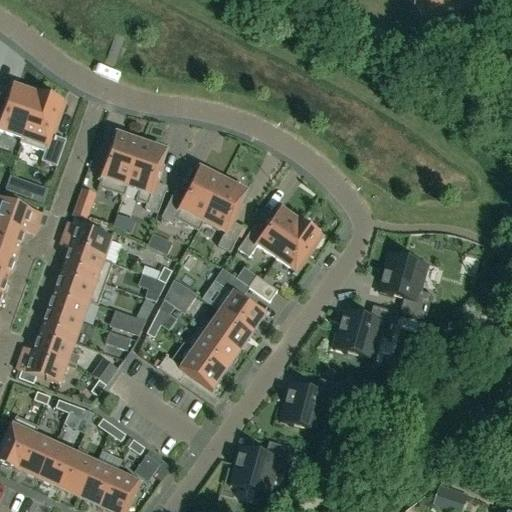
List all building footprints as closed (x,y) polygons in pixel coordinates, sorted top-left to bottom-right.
[(38,97),(13,89),(2,120),(0,118),(0,133),(22,141),(38,97)] [(63,106),(38,97),(22,141),(47,150),(63,106)] [(98,189),(123,198),(127,189),(126,189),(141,145),(116,137),(98,189)] [(126,189),(127,189),(138,193),(135,203),(146,206),(144,211),(157,216),(167,189),(155,185),(166,154),(141,145),(126,189)] [(185,200),(174,195),(161,220),(173,226),(175,222),(198,233),(203,225),(202,224),(223,183),(200,171),(185,200)] [(202,224),(203,225),(224,236),(217,249),(230,255),(242,230),(231,224),(246,195),(223,183),(202,224)] [(29,185),(24,199),(43,206),(48,192),(29,185)] [(85,223),(95,197),(82,192),(72,219),(74,219),(85,223)] [(41,216),(0,201),(0,227),(24,236),(27,227),(36,230),(41,216)] [(300,226),(280,212),(262,238),(252,231),(237,252),(249,260),(257,248),(275,261),(300,226)] [(74,219),(72,227),(102,238),(105,231),(85,223),(74,219)] [(68,226),(63,239),(72,243),(69,251),(103,263),(103,262),(111,241),(102,238),(72,227),(68,226)] [(319,239),(300,226),(275,261),(295,274),(319,239)] [(0,250),(17,256),(24,236),(0,227),(0,250)] [(0,273),(10,277),(17,256),(0,250),(0,273)] [(69,251),(62,272),(105,287),(112,265),(103,262),(103,263),(69,251)] [(384,274),(378,295),(403,302),(399,315),(424,323),(431,298),(419,295),(427,267),(398,259),(393,277),(384,274)] [(208,291),(214,294),(232,268),(226,265),(208,291)] [(165,287),(171,274),(163,270),(157,282),(165,287)] [(62,272),(55,292),(89,304),(88,305),(97,308),(105,287),(62,272)] [(0,295),(3,297),(10,277),(0,273),(0,295)] [(248,290),(269,305),(277,293),(256,279),(248,290)] [(151,280),(147,292),(160,297),(165,287),(157,282),(151,280)] [(173,283),(167,296),(175,300),(181,287),(173,283)] [(265,317),(226,290),(212,310),(220,315),(251,337),(265,317)] [(89,304),(55,292),(47,313),(81,325),(88,305),(89,304)] [(391,339),(397,315),(372,308),(369,321),(344,314),(339,334),(348,336),(342,355),(371,363),(379,336),(391,339)] [(159,312),(152,325),(160,329),(167,316),(159,312)] [(81,325),(47,313),(40,333),(74,345),(81,325)] [(220,315),(208,333),(207,333),(238,355),(251,337),(220,315)] [(144,325),(124,318),(118,333),(137,340),(144,325)] [(160,329),(152,325),(146,337),(154,341),(160,329)] [(208,333),(200,327),(186,347),(194,353),(194,352),(225,374),(238,355),(207,333),(208,333)] [(74,345),(40,333),(33,353),(67,365),(74,345)] [(194,353),(181,370),(166,359),(158,371),(179,385),(186,375),(212,393),(225,374),(194,352),(194,353)] [(36,379),(59,387),(67,365),(33,353),(30,362),(21,359),(16,372),(22,374),(36,379)] [(106,388),(116,373),(102,363),(92,379),(98,383),(106,388)] [(19,381),(33,387),(36,379),(22,374),(19,381)] [(315,394),(290,387),(284,407),(280,423),(279,425),(281,426),(288,428),(318,436),(325,409),(337,413),(344,388),(318,381),(315,394)] [(90,395),(98,400),(106,388),(98,383),(90,395)] [(50,400),(37,395),(33,403),(46,408),(50,400)] [(71,408),(58,403),(55,411),(68,416),(71,408)] [(84,413),(71,408),(68,416),(81,421),(84,413)] [(38,429),(15,419),(0,452),(0,464),(17,472),(33,438),(34,438),(38,429)] [(109,437),(114,429),(102,421),(97,429),(109,437)] [(125,437),(114,429),(109,437),(120,445),(125,437)] [(54,447),(34,438),(33,438),(17,472),(38,482),(54,447)] [(144,451),(133,443),(128,450),(139,458),(144,451)] [(265,457),(240,450),(234,470),(230,486),(229,488),(231,489),(238,491),(268,499),(275,473),(287,476),(294,451),(268,444),(265,457)] [(74,457),(54,447),(38,482),(58,491),(74,457)] [(95,466),(74,457),(58,491),(79,501),(95,466)] [(146,458),(134,474),(148,484),(160,467),(146,458)] [(100,510),(116,476),(95,466),(79,501),(100,510)] [(125,511),(137,486),(116,476),(100,510),(103,511),(125,511)] [(439,489),(433,506),(450,511),(462,511),(467,499),(439,489)]
